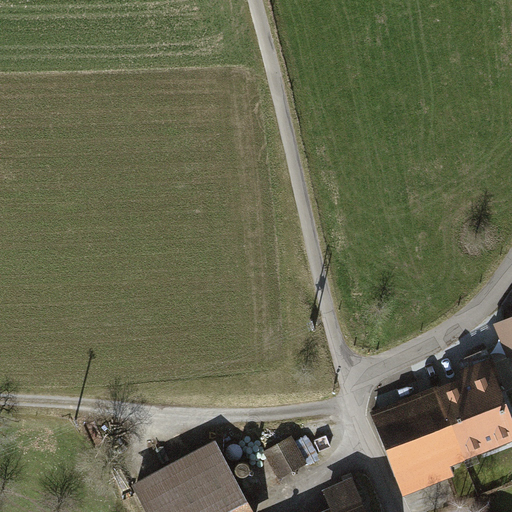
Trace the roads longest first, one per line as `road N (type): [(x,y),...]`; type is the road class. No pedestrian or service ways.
road 1 (residential): [(258,0),(351,383)]
road 2 (track): [(0,403),(198,419),(358,406)]
road 3 (residential): [(511,265),(479,308),(437,340),(351,383)]
road 4 (residential): [(351,383),(394,511)]
